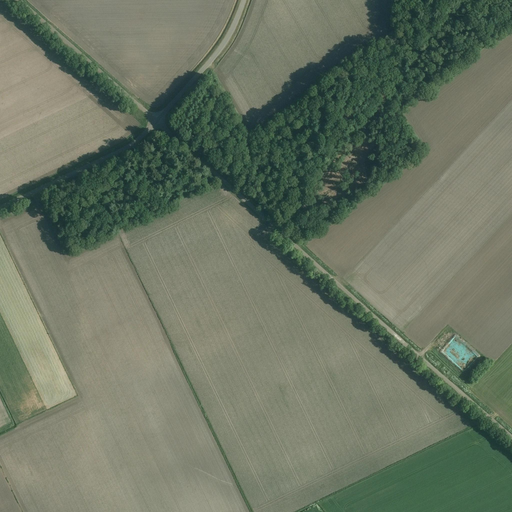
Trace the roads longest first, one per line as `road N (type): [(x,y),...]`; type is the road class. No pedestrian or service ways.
road 1 (unclassified): [(511,436),(156,121)]
road 2 (unclassified): [(156,121),(19,0)]
road 3 (unclassified): [(0,208),(129,146),(156,121)]
road 4 (unclassified): [(156,121),(226,38),(242,0)]
